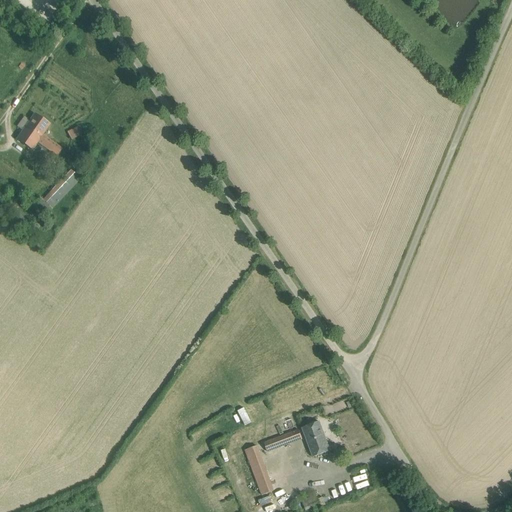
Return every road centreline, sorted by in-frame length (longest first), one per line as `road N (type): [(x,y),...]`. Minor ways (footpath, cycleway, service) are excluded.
road 1 (unclassified): [(355,382),(86,0)]
road 2 (unclassified): [(355,382),(511,11)]
road 3 (unclassified): [(355,382),(411,477),(450,511)]
